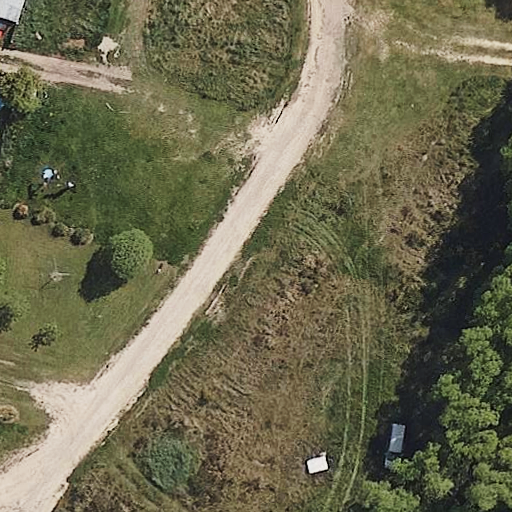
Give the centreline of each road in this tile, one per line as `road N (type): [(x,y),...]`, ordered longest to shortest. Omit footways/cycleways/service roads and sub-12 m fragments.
road 1 (track): [(312,0),(319,37),(299,150),(245,244),(48,484),(37,511)]
road 2 (track): [(319,37),(511,52)]
